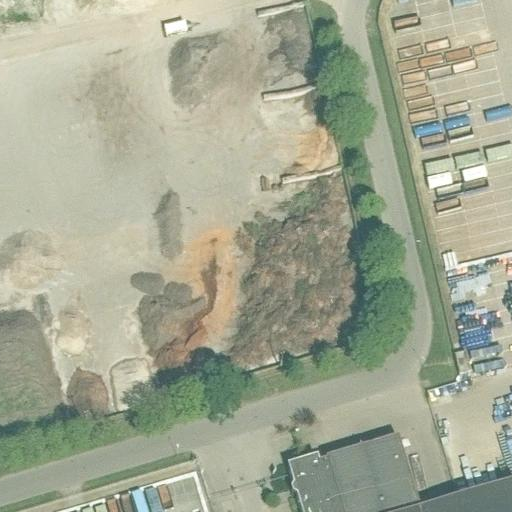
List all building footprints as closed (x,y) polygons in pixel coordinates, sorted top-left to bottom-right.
[(388,16),(389,28),(407,26),(406,14),(388,16)] [(456,226),(456,220),(433,219),(433,242),(455,242),(455,236),(479,237),(479,227),(456,226)] [(436,260),(438,271),(462,266),(460,255),(436,260)] [(448,323),(476,320),(473,294),(471,294),(469,278),(446,281),(448,298),(445,298),(448,323)] [(504,304),(477,306),(477,315),(504,314),(504,304)] [(454,361),(455,366),(458,379),(459,378),(469,376),(465,356),(455,359),(453,359),(454,361)] [(511,511),(511,488),(432,511),(418,511),(398,443),(325,464),(326,466),(318,468),(316,462),(287,471),(293,491),(292,495),(293,499),(296,501),(298,511),(511,511)]
